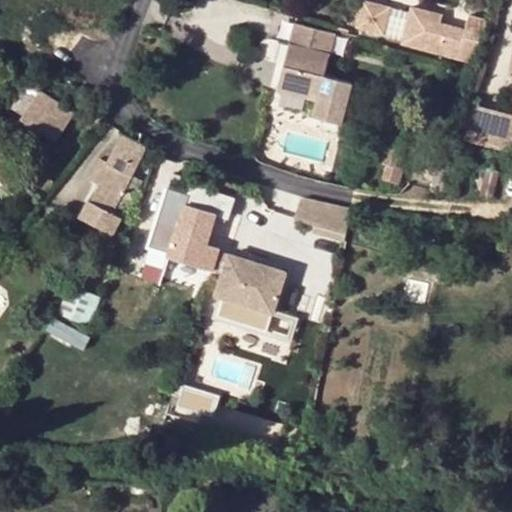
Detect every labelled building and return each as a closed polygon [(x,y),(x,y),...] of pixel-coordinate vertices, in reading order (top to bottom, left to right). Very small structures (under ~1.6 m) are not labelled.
[(384,34),(392,8),(367,0),(359,27),(384,34)] [(403,40),(412,13),(392,8),(384,34),(403,40)] [(403,40),(402,46),(473,68),(486,26),(468,21),(465,35),(442,29),(429,25),(432,15),(413,10),(412,13),(403,40)] [(445,19),(432,15),(429,25),(442,29),(445,19)] [(330,60),(334,44),(335,40),(295,30),(289,50),(330,60)] [(289,50),(279,91),(310,99),(311,94),(319,95),(318,101),(313,118),(341,125),(352,128),(358,108),(346,105),(352,84),(326,78),(330,60),(289,50)] [(89,89),(83,86),(80,94),(86,96),(89,89)] [(57,143),(75,114),(39,93),(24,119),(43,130),(41,132),(57,143)] [(511,114),(470,106),(463,142),(511,153),(511,150),(511,114)] [(41,132),(43,130),(24,119),(18,128),(36,139),(41,132)] [(389,162),(398,164),(406,135),(388,131),(381,160),(389,162)] [(458,141),(459,135),(452,134),(449,147),(457,148),(458,141)] [(89,203),(80,220),(113,236),(122,219),(113,215),(131,178),(146,147),(123,136),(109,164),(101,160),(91,182),(101,187),(92,204),(89,203)] [(389,162),(385,176),(402,181),(406,166),(398,164),(389,162)] [(131,178),(113,215),(122,219),(140,182),(131,178)] [(190,188),(188,196),(168,191),(151,248),(170,255),(169,258),(183,263),(213,271),(220,250),(219,250),(208,246),(211,235),(216,216),(228,220),(234,200),(190,188)] [(313,226),(320,204),(305,199),(299,197),(292,220),(313,226)] [(347,244),(352,213),(328,206),(321,204),(320,204),(313,226),(311,233),(347,244)] [(219,250),(222,238),(211,235),(208,246),(219,250)] [(224,276),(230,257),(220,254),(214,273),(224,276)] [(274,315),(287,275),(230,257),(224,276),(217,297),(274,315)] [(179,276),(183,263),(169,258),(165,272),(179,276)] [(71,286),(59,315),(90,327),(101,299),(71,286)] [(57,315),(50,327),(84,348),(91,336),(57,315)] [(178,398),(186,375),(180,373),(172,396),(178,398)]
